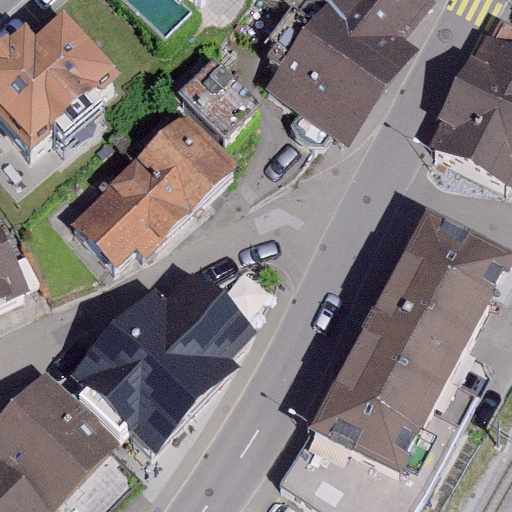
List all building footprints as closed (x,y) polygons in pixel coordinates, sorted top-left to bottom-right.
[(222,0),(176,0),(201,23),(222,0)] [(334,0),(272,88),(345,139),(411,45),(407,42),(419,25),(383,0),(334,0)] [(25,42),(0,64),(0,137),(30,172),(122,91),(70,32),(40,58),(25,42)] [(511,64),(496,57),(444,165),(511,196),(511,64)] [(229,157),(261,122),(214,75),(202,63),(167,97),(229,157)] [(179,123),(69,232),(112,275),(130,257),(149,276),(241,185),(179,123)] [(511,299),(511,261),(427,217),(311,436),(412,489),(511,299)] [(0,256),(0,312),(22,301),(0,256)] [(244,346),(189,296),(159,329),(147,318),(80,392),(148,452),(244,346)] [(0,461),(5,467),(0,471),(0,511),(106,511),(137,481),(57,403),(0,460),(0,461)]
